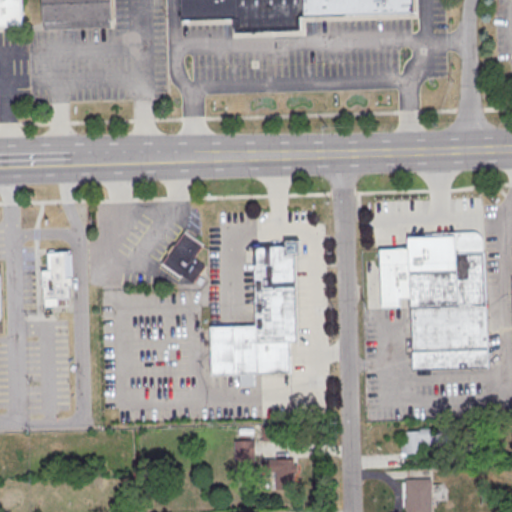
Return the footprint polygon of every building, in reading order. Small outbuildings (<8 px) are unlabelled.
[(0,0),(21,0),(22,26),(0,26),(0,0)] [(42,31),(40,0),(111,0),(113,27),(42,31)] [(182,21),(180,0),(414,0),(415,13),(304,17),(305,30),(237,32),(236,19),(182,21)] [(415,370),(412,299),(401,299),(401,307),(383,308),(380,251),(410,249),(409,238),(424,237),(424,236),(426,234),(476,232),(482,235),(483,239),(486,306),(490,305),(493,366),(415,370)] [(184,233),(203,246),(194,258),(207,267),(194,284),(182,276),(180,278),(162,265),(184,233)] [(254,246),(286,245),(286,241),(301,240),(302,255),(295,256),(299,342),(291,343),(292,372),(255,374),(256,386),(241,386),(240,374),(213,376),(211,328),(257,326),(254,246)] [(46,250),(72,249),(73,288),(70,288),(70,306),(45,307),(45,287),(44,287),(43,270),(47,270),(46,250)] [(262,427),(276,427),(276,442),(263,442),(262,427)] [(421,430),(450,429),(451,447),(423,447),(423,454),(406,455),(405,432),(421,432),(421,430)] [(235,442),(255,441),(256,462),(236,462),(235,442)] [(264,460),(294,459),(295,465),(298,465),(298,473),(294,474),(295,490),(276,490),(276,472),(264,472),(264,460)] [(406,511),(406,480),(432,480),(432,511),(406,511)]
